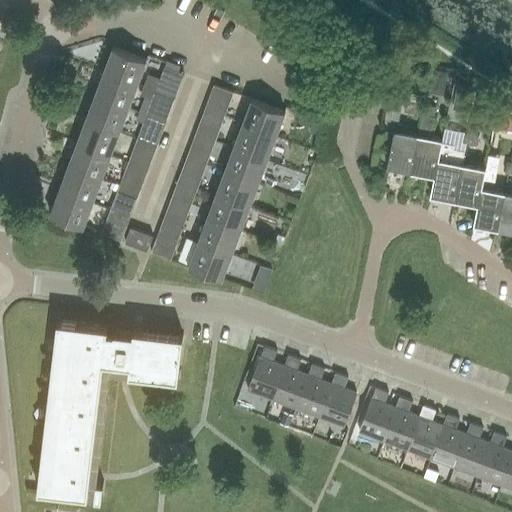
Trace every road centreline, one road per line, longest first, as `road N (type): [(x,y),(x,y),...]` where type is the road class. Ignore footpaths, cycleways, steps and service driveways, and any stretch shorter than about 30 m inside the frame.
road 1 (residential): [(355,356),(233,312),(0,285)]
road 2 (residential): [(273,76),(167,24),(39,27)]
road 3 (residential): [(0,222),(39,27)]
road 4 (residential): [(511,416),(355,356)]
road 5 (residential): [(511,279),(436,228),(413,221),(383,233)]
road 6 (residential): [(383,233),(340,148),(349,99)]
road 7 (residential): [(383,233),(355,356)]
